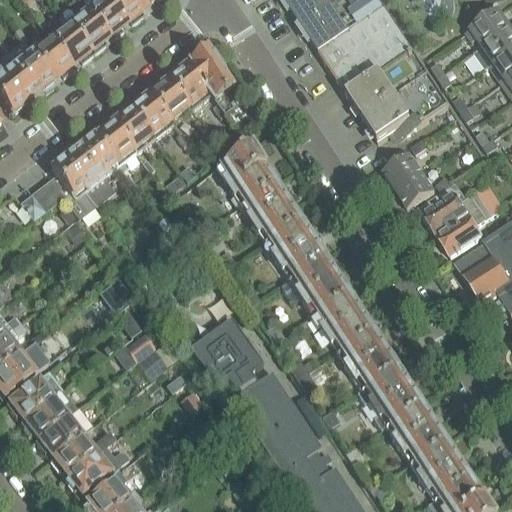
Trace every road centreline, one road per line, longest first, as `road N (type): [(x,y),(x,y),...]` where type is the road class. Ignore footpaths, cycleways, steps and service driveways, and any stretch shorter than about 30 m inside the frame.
road 1 (residential): [(511,449),(217,3)]
road 2 (residential): [(0,171),(217,3)]
